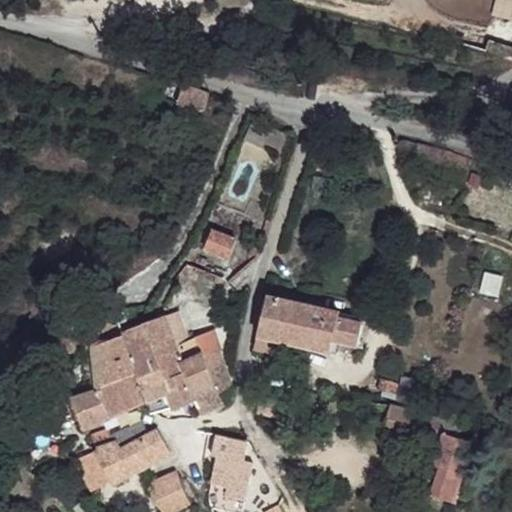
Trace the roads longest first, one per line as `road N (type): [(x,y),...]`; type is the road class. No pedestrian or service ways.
road 1 (residential): [(511,139),(77,37)]
road 2 (unknown): [(356,105),(383,129),(397,163),(410,251),(377,371)]
road 3 (unknown): [(255,80),(220,171),(139,289)]
road 4 (unclassified): [(280,0),(231,22),(77,37)]
